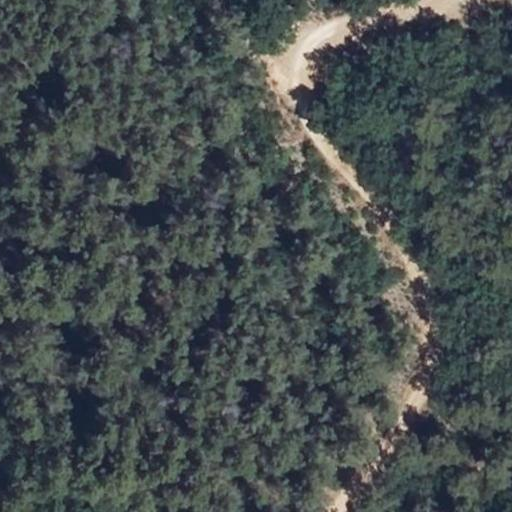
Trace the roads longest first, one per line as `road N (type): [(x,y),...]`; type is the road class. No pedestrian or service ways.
road 1 (track): [(291,65),(304,111),(370,198),(412,272),(423,335),(405,404),(338,511)]
road 2 (track): [(449,0),(343,26),(291,65)]
